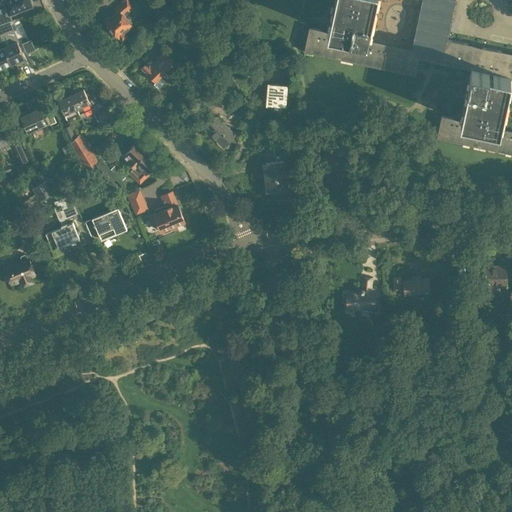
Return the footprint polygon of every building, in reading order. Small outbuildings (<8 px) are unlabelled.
[(2,13),(0,14),(0,24),(8,22),(6,15),(10,13),(32,5),(29,0),(4,0),(7,7),(0,10),(2,13)] [(109,15),(103,21),(118,39),(118,38),(122,43),(128,38),(124,33),(132,27),(124,16),(133,8),(126,0),(124,0),(116,7),(119,10),(110,17),(109,15)] [(452,22),(449,21),(453,0),(334,0),(328,31),(309,27),(304,51),(323,55),(324,52),(338,55),(337,58),(356,62),(357,59),(363,61),(363,64),(383,68),(383,65),(397,68),(397,71),(415,75),(419,58),(471,69),(460,119),(441,115),(436,137),(455,141),(456,138),(470,141),(469,144),(488,148),(489,145),(496,147),(495,150),(511,153),(511,130),(500,128),(510,78),(511,78),(511,52),(446,38),(446,35),(449,35),(451,28),(452,22)] [(10,31),(16,29),(14,21),(8,24),(10,31)] [(4,47),(12,64),(25,58),(17,41),(4,47)] [(30,42),(22,45),(26,55),(35,51),(30,42)] [(4,47),(0,49),(0,69),(4,67),(5,68),(10,66),(10,65),(12,64),(4,47)] [(165,82),(161,77),(175,62),(164,51),(153,62),(152,61),(148,65),(146,63),(141,68),(155,82),(153,84),(158,89),(165,82)] [(288,89),(288,85),(291,85),(292,73),(282,72),(281,84),(269,83),(268,96),(263,95),(263,103),(267,104),(286,106),(287,96),(291,97),(292,89),(288,89)] [(84,89),(71,94),(80,114),(79,114),(81,118),(85,116),(84,112),(92,108),(98,120),(103,125),(113,115),(94,97),(88,99),(84,89)] [(80,114),(71,94),(58,100),(69,123),(73,121),(71,118),(79,114),(80,114)] [(197,110),(193,105),(185,113),(190,118),(197,110)] [(51,111),(46,113),(43,107),(22,117),(28,132),(36,128),(37,131),(43,128),(42,126),(49,122),(50,125),(56,122),(51,111)] [(205,129),(223,147),(235,135),(217,117),(205,129)] [(63,128),(69,140),(75,137),(70,125),(63,128)] [(2,126),(0,127),(0,147),(5,145),(7,149),(12,147),(20,165),(29,161),(21,143),(20,141),(14,143),(10,134),(6,136),(2,126)] [(70,143),(86,170),(99,163),(80,133),(70,143)] [(159,163),(157,161),(137,141),(123,155),(134,166),(128,172),(139,183),(148,174),(146,172),(151,168),(152,169),(159,163)] [(349,150),(323,153),(327,185),(346,183),(345,165),(351,165),(349,150)] [(285,189),(282,161),(264,163),(266,182),(269,182),(270,190),(267,190),(267,191),(285,189)] [(115,166),(111,170),(122,181),(126,178),(115,166)] [(56,190),(62,186),(56,175),(49,180),(56,190)] [(37,194),(48,187),(45,181),(34,188),(37,194)] [(48,187),(37,194),(41,199),(52,192),(48,187)] [(101,239),(116,233),(126,229),(110,189),(103,193),(110,211),(92,218),(94,222),(93,223),(94,225),(95,225),(101,239)] [(128,194),(136,214),(148,209),(140,189),(128,194)] [(172,191),(161,196),(165,205),(157,208),(159,212),(151,215),(155,223),(158,222),(161,231),(163,230),(164,233),(171,230),(170,227),(185,221),(172,191)] [(71,194),(53,201),(56,207),(60,205),(62,209),(57,211),(61,219),(70,215),(66,206),(75,203),(71,194)] [(17,220),(21,232),(30,228),(25,217),(17,220)] [(79,239),(72,222),(45,234),(48,241),(54,239),(58,247),(79,239)] [(20,257),(22,262),(11,266),(10,263),(4,266),(7,274),(6,274),(6,275),(5,276),(5,277),(5,278),(6,279),(6,280),(7,280),(8,281),(9,281),(10,281),(10,280),(11,283),(22,278),(24,284),(32,281),(31,276),(35,274),(29,259),(28,259),(26,255),(24,254),(21,255),(20,257)] [(506,286),(506,268),(494,268),(494,266),(484,266),(484,284),(494,284),(494,286),(506,286)] [(420,292),(430,291),(428,278),(420,279),(420,276),(412,277),(412,280),(404,281),(404,283),(400,283),(399,277),(393,278),(394,290),(401,289),(404,288),(405,294),(414,293),(414,295),(421,294),(420,292)] [(358,292),(346,294),(347,308),(369,306),(368,293),(370,293),(370,291),(371,278),(362,277),(361,289),(360,289),(359,289),(359,290),(359,291),(358,292)]
